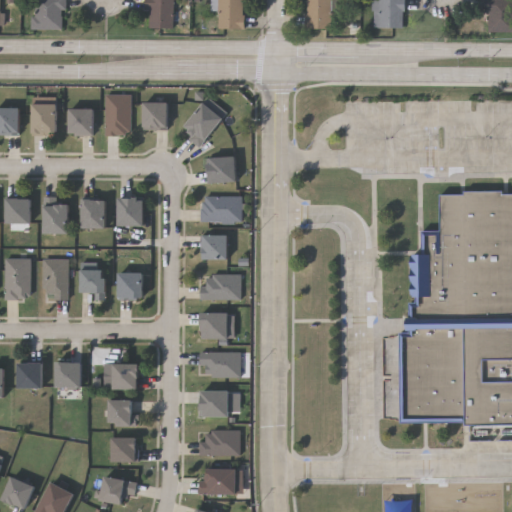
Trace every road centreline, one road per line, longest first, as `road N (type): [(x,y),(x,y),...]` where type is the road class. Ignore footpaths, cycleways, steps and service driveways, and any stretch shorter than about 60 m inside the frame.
road 1 (residential): [(275,72),(282,511)]
road 2 (residential): [(166,511),(170,172)]
road 3 (secondary): [(275,50),(0,48)]
road 4 (secondary): [(275,72),(511,75)]
road 5 (residential): [(0,332),(172,332)]
road 6 (residential): [(170,172),(156,165),(0,165)]
road 7 (secondary): [(511,50),(362,50)]
road 8 (secondary): [(0,70),(142,71)]
road 9 (secondary): [(142,71),(275,72)]
